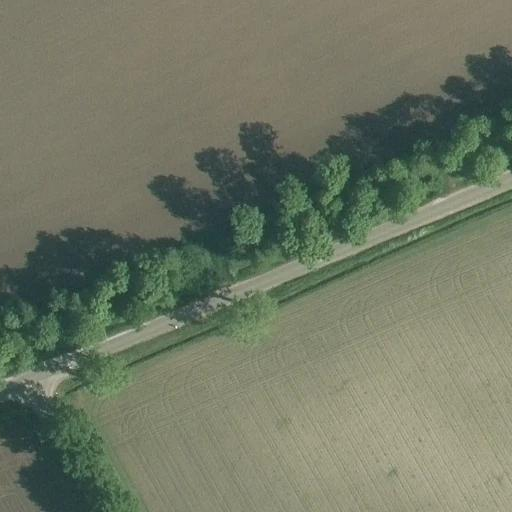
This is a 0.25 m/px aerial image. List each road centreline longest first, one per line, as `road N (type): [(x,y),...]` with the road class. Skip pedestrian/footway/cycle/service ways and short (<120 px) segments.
road 1 (unclassified): [(29,381),(511,179)]
road 2 (unclassified): [(103,511),(29,381)]
